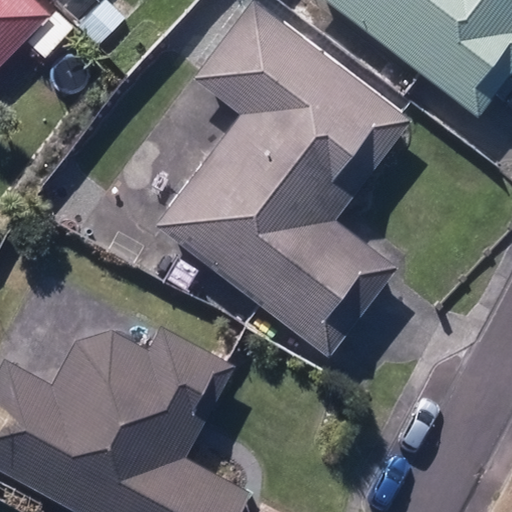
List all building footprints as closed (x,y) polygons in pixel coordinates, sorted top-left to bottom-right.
[(0,0),(0,63),(50,13),(36,0),(0,0)] [(156,223),(329,356),(397,269),(332,219),(409,121),(251,0),(247,0),(191,74),(241,114),(156,223)] [(511,0),(326,0),(477,115),(511,67),(511,0)] [(19,54),(35,69),(63,40),(47,24),(19,54)] [(170,280),(187,289),(198,270),(182,260),(170,280)] [(0,363),(0,470),(78,511),(236,511),(247,492),(184,459),(235,366),(158,325),(144,352),(107,332),(74,342),(52,384),(3,358),(0,363)]
